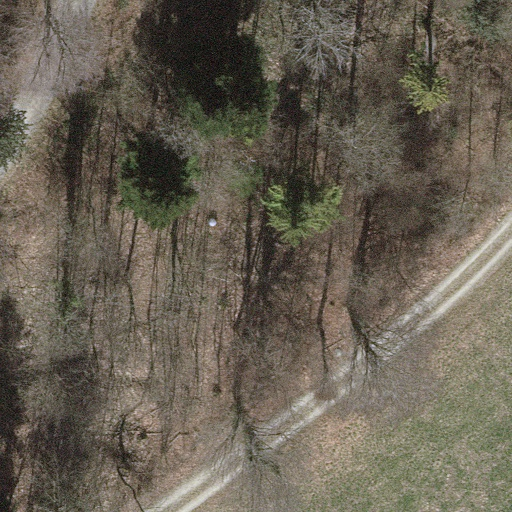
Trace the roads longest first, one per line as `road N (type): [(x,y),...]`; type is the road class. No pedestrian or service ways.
road 1 (track): [(511,234),(431,314),(171,511)]
road 2 (track): [(20,126),(147,0)]
road 3 (track): [(77,0),(43,85),(0,155)]
